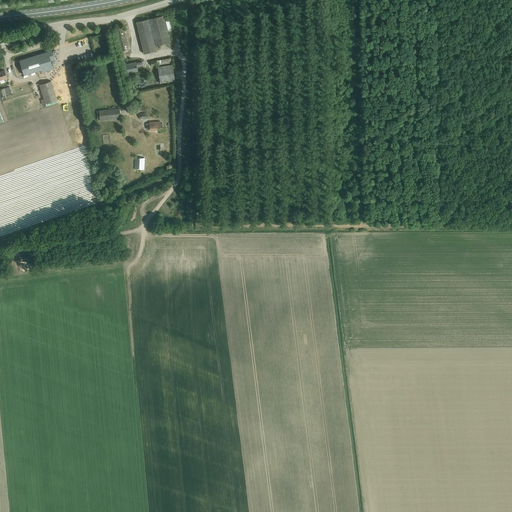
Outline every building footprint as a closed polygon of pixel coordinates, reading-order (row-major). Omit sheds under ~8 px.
[(164,15),(149,19),(137,22),(144,53),(156,50),(155,45),(170,42),(164,15)] [(115,29),(121,52),(129,49),(124,27),(115,29)] [(48,51),(19,60),(24,75),(41,70),(42,72),(53,68),(48,51)] [(143,67),(144,67),(143,61),(124,65),(126,74),(138,71),(137,66),(143,65),(143,67)] [(175,81),(173,65),(158,67),(160,83),(175,81)] [(39,84),(45,103),(57,100),(51,81),(39,84)] [(100,121),(121,119),(120,109),(99,111),(100,121)] [(150,128),(150,131),(163,130),(162,124),(161,124),(160,121),(149,122),(149,123),(147,124),(147,128),(150,128)] [(135,169),(144,170),(145,158),(136,157),(135,169)]
